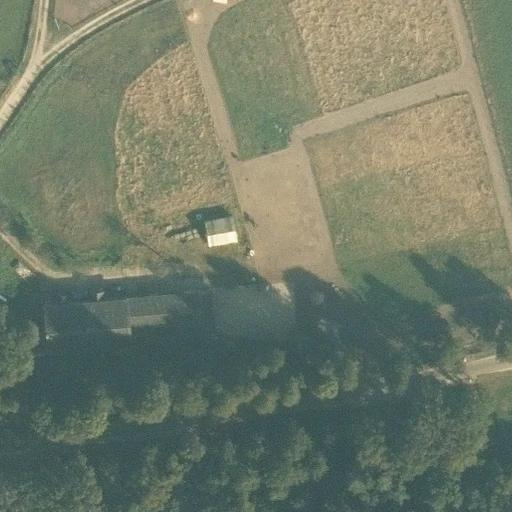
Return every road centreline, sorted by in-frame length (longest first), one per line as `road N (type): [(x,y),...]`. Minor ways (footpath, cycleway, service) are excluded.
road 1 (unclassified): [(0,448),(511,360)]
road 2 (track): [(379,386),(389,415),(403,427),(511,470)]
road 3 (track): [(140,0),(95,19),(35,61)]
